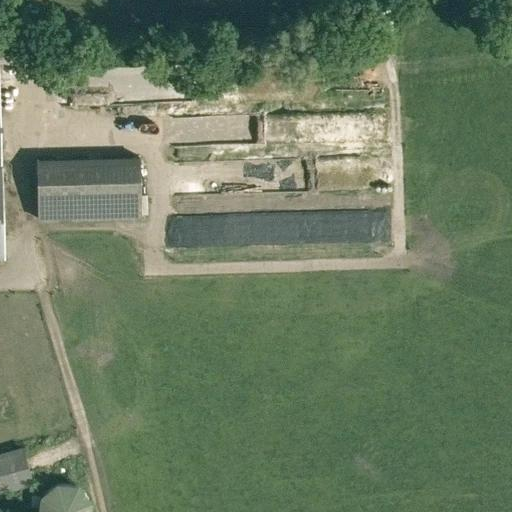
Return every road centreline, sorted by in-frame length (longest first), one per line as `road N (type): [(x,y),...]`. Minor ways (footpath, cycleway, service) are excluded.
road 1 (track): [(153,133),(153,271),(400,263),(393,59),(405,41),(441,24),(455,0)]
road 2 (track): [(16,85),(272,81)]
road 3 (track): [(19,135),(264,131)]
road 4 (track): [(26,269),(40,275),(88,438),(84,449),(54,456)]
